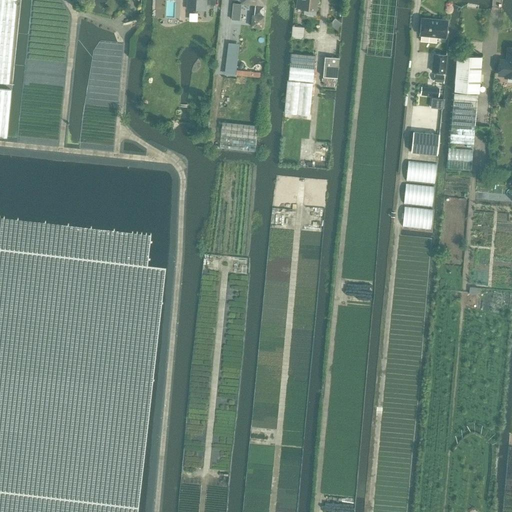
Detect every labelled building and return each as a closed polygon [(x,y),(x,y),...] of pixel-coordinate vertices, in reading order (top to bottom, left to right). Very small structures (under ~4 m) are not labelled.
[(0,0),(0,83),(9,85),(16,0),(0,0)] [(160,0),(160,14),(179,15),(179,0),(160,0)] [(187,0),(187,9),(206,10),(206,0),(187,0)] [(263,16),(264,5),(264,0),(241,0),(241,3),(255,4),(254,15),(252,15),(251,28),(263,29),(264,16),(263,16)] [(297,0),(297,8),(317,10),(317,0),(297,0)] [(447,22),(422,19),(420,35),(445,37),(447,22)] [(303,39),(304,28),(292,27),(292,38),(303,39)] [(511,48),(508,48),(507,61),(499,60),(498,75),(505,75),(505,76),(511,76),(511,48)] [(308,139),(310,121),(315,57),(292,54),(289,81),(286,81),(280,159),(299,160),(301,139),(308,139)] [(434,54),(432,72),(444,73),(446,55),(434,54)] [(457,55),(454,91),(478,94),(481,58),(457,55)] [(337,78),(339,58),(324,57),(323,77),(337,78)] [(0,137),(4,137),(7,138),(11,90),(0,89),(0,137)] [(477,95),(454,93),(449,143),(473,145),(477,95)] [(442,109),(443,99),(432,98),(431,107),(442,109)] [(258,127),(222,123),(219,148),(255,152),(258,127)] [(413,132),(411,152),(436,154),(438,134),(413,132)]
